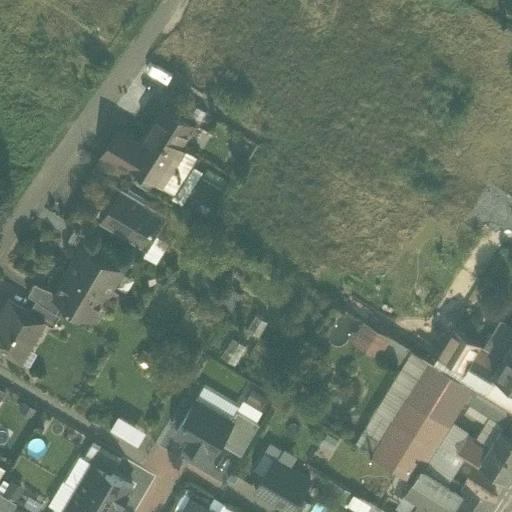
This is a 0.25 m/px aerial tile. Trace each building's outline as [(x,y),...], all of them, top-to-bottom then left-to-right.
[(164,104),(139,145),(138,146),(169,165),(170,164),(183,142),(195,122),(164,104)] [(116,131),(100,158),(121,171),(123,172),(131,158),(127,155),(135,142),(116,131)] [(185,173),(170,164),(169,165),(138,146),(139,145),(135,142),(127,155),(131,158),(123,172),(169,201),(176,189),(186,195),(196,180),(185,173)] [(198,151),(183,142),(170,164),(185,173),(198,151)] [(115,182),(121,171),(100,158),(93,169),(115,182)] [(100,219),(143,245),(151,231),(163,212),(121,186),(100,219)] [(84,246),(92,251),(98,241),(75,227),(68,239),(83,248),(84,246)] [(169,242),(151,231),(143,245),(138,252),(156,263),(169,242)] [(69,271),(107,294),(122,269),(92,251),(84,246),(83,248),(69,271)] [(84,314),(95,305),(99,307),(107,294),(69,271),(65,268),(61,282),(62,283),(56,292),(54,296),(63,302),(72,307),(82,315),(84,314)] [(27,295),(35,300),(57,313),(63,302),(54,296),(56,292),(34,283),(27,295)] [(230,286),(219,301),(231,310),(242,294),(230,286)] [(0,348),(12,356),(27,331),(35,336),(44,321),(44,320),(28,311),(8,298),(0,311),(0,348)] [(61,315),(57,313),(35,300),(28,311),(44,320),(44,321),(53,327),(61,315)] [(92,319),(99,307),(95,305),(84,314),(92,319)] [(511,322),(500,315),(483,344),(504,357),(511,343),(511,322)] [(410,347),(364,319),(351,340),(396,367),(410,347)] [(496,370),(511,380),(511,343),(504,357),(483,344),(455,327),(441,350),(439,353),(465,369),(473,356),(496,370)] [(27,331),(12,356),(19,360),(35,336),(27,331)] [(232,337),(221,356),(235,364),(246,345),(232,337)] [(410,397),(432,361),(412,349),(376,408),(395,420),(410,397)] [(465,369),(439,353),(433,362),(473,386),(480,390),(483,392),(496,370),(473,356),(465,369)] [(450,422),(465,398),(473,386),(433,362),(432,361),(410,397),(450,422)] [(511,409),(511,380),(496,370),(483,392),(500,402),(511,409)] [(480,390),(473,386),(465,398),(471,402),(473,403),(480,390)] [(483,392),(480,390),(473,403),(490,414),(492,415),(500,402),(483,392)] [(410,397),(395,420),(436,444),(450,422),(410,397)] [(231,419),(196,398),(176,431),(189,439),(188,442),(203,451),(205,448),(213,453),(220,441),(233,420),(231,419)] [(473,403),(471,402),(466,410),(485,422),(490,414),(473,403)] [(492,415),(511,428),(511,409),(500,402),(492,415)] [(382,440),(395,420),(376,408),(355,443),(360,446),(368,432),(382,440)] [(237,409),(231,419),(233,420),(220,441),(241,454),(260,423),(237,409)] [(147,430),(119,413),(110,428),(138,444),(147,430)] [(510,433),(511,429),(511,428),(492,415),(490,414),(485,422),(475,438),(489,448),(502,428),(510,433)] [(422,465),(436,444),(395,420),(382,440),(373,454),(414,478),(414,479),(422,465)] [(450,422),(436,444),(463,460),(467,453),(458,447),(467,433),(450,422)] [(467,453),(509,480),(511,474),(511,434),(510,433),(502,428),(489,448),(475,438),(467,433),(458,447),(467,453)] [(373,454),(382,440),(368,432),(360,446),(373,454)] [(120,460),(92,443),(84,457),(94,463),(103,468),(112,473),(120,460)] [(452,477),(463,460),(436,444),(422,465),(441,477),(444,472),(452,477)] [(264,475),(275,457),(264,451),(253,468),(264,475)] [(255,490),(291,511),(311,479),(275,457),(264,475),(255,490)] [(103,468),(94,463),(79,488),(118,510),(133,485),(112,473),(103,468)] [(422,465),(414,479),(468,511),(488,511),(498,497),(467,478),(463,484),(452,477),(444,472),(441,477),(422,465)] [(0,487),(0,491),(13,498),(20,484),(5,476),(0,487)] [(468,511),(414,479),(414,478),(404,492),(420,502),(426,506),(422,511),(468,511)] [(49,504),(55,507),(63,511),(65,511),(79,488),(64,479),(49,504)] [(117,511),(118,510),(79,488),(65,511),(117,511)] [(0,511),(10,511),(16,502),(0,492),(0,511)] [(412,511),(414,511),(420,502),(404,492),(396,506),(405,511),(412,511)] [(349,504),(363,511),(365,511),(372,502),(356,493),(349,504)] [(211,511),(191,500),(183,511),(211,511)] [(374,511),(378,506),(372,502),(365,511),(374,511)] [(420,502),(414,511),(415,511),(422,511),(426,506),(420,502)]
